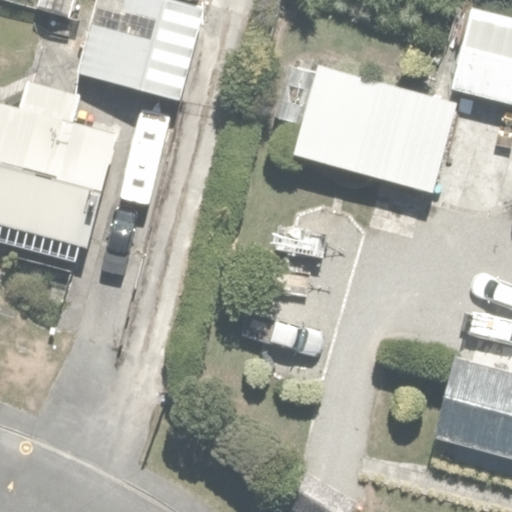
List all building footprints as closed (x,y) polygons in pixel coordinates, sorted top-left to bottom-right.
[(213,0),(104,0),(85,72),(187,99),(213,0)] [(511,12),(480,5),(460,86),(511,99),(511,12)] [(329,60),(303,152),(447,194),(473,102),(329,60)] [(0,98),(0,222),(87,249),(123,129),(82,117),(89,94),(33,77),(25,106),(0,98)] [(511,362),(464,351),(442,443),(511,459),(511,362)]
